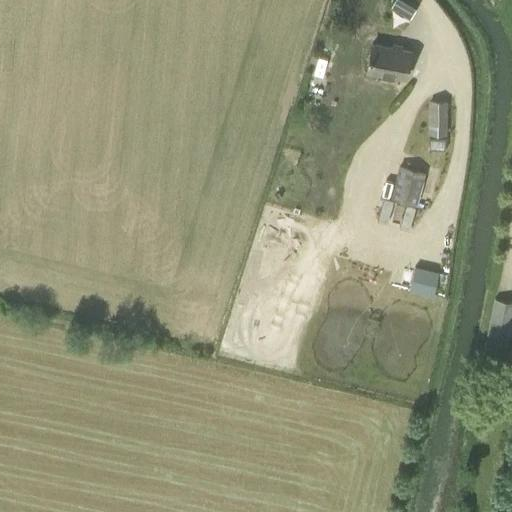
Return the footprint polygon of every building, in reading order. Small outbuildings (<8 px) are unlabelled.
[(406,0),(393,0),(383,17),(404,29),(417,7),(406,0)] [(406,75),(410,50),(373,43),(369,69),(406,75)] [(447,134),(448,100),(429,99),(428,133),(447,134)] [(447,150),(447,137),(429,137),(429,149),(447,150)] [(417,205),(425,173),(398,167),(391,198),(417,205)] [(392,265),(386,304),(397,306),(394,323),(420,327),(423,310),(445,313),(451,275),(392,265)] [(503,363),(511,318),(511,301),(495,298),(482,359),(503,363)] [(375,313),(360,309),(362,302),(351,299),(346,323),(372,329),(375,313)]
